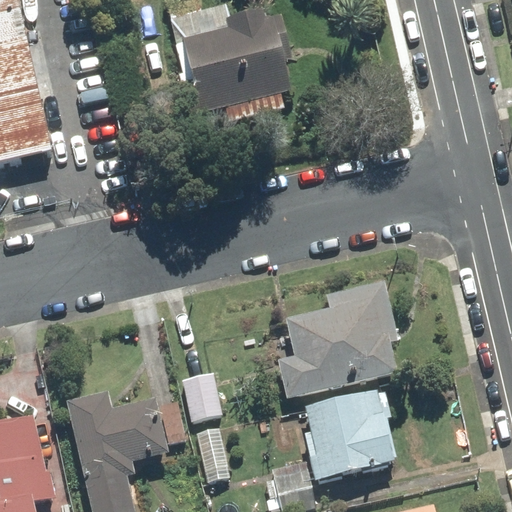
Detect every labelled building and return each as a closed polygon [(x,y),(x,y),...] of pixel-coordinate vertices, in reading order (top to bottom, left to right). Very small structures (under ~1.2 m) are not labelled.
[(0,0),(0,169),(52,159),(20,0),(0,0)] [(179,44),(191,122),(225,117),(227,129),(293,119),(279,28),(179,44)] [(119,72),(104,76),(115,122),(152,113),(136,51),(115,56),(119,72)] [(292,362),(274,366),(283,409),(398,384),(391,350),(400,348),(386,285),(324,299),(328,315),(284,325),(292,362)] [(183,394),(190,428),(222,421),(215,388),(183,394)] [(305,439),(317,487),(399,466),(381,394),(303,414),(309,438),(305,439)] [(139,483),(136,472),(173,462),(158,403),(115,414),(110,395),(62,407),(89,511),(136,511),(130,485),(139,483)] [(0,511),(36,511),(51,509),(32,422),(0,428),(0,511)] [(219,429),(195,434),(207,486),(231,481),(219,429)] [(316,511),(306,465),(271,472),(273,484),(266,485),(272,511),(316,511)]
